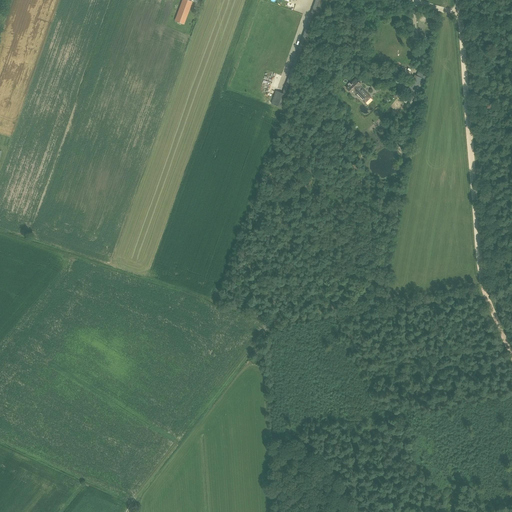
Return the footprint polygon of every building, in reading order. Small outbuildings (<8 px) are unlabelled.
[(182,0),(175,21),(184,24),(193,1),(189,0),(182,0)] [(321,0),(315,0),(283,92),(289,94),(321,0)] [(419,90),(424,80),(416,76),(415,76),(410,86),(419,90)] [(370,97),(359,85),(361,83),(356,78),(346,88),(351,93),(354,91),(365,102),(370,97)] [(410,86),(406,93),(415,98),(419,92),(410,86)] [(283,92),(276,90),(271,103),(284,108),(289,94),(283,92)]
